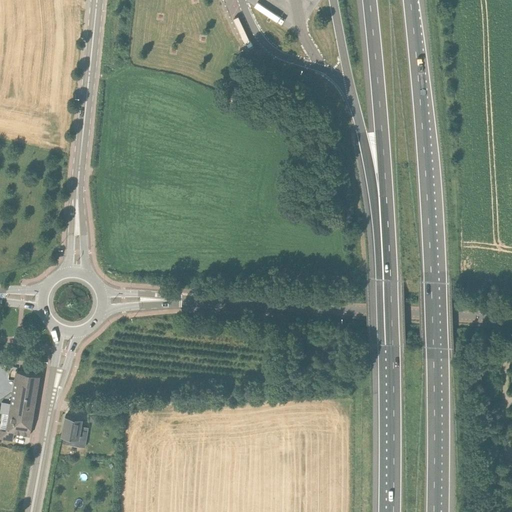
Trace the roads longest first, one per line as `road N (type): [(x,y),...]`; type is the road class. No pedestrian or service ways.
road 1 (motorway): [(433,511),(431,282),(408,0)]
road 2 (tertiary): [(452,316),(100,300)]
road 3 (motorway): [(387,232),(392,511)]
road 4 (secondary): [(75,274),(95,0)]
road 5 (motorway): [(367,0),(387,232)]
road 6 (unclassified): [(51,403),(240,396)]
road 7 (motorway): [(350,87),(387,232)]
